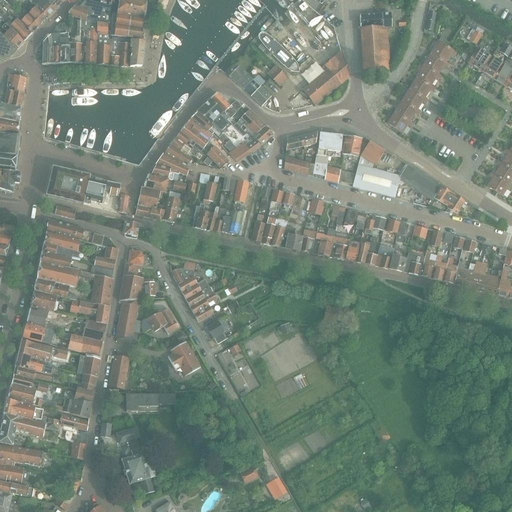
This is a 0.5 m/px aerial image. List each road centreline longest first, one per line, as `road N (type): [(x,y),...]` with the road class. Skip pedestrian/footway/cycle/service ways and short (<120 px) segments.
road 1 (residential): [(511,241),(265,174),(278,129)]
road 2 (residential): [(511,306),(244,246)]
road 3 (residential): [(96,481),(89,449),(122,241)]
road 4 (residential): [(134,180),(212,85),(225,85),(278,129)]
road 5 (residential): [(122,241),(156,254),(234,398)]
road 6 (tertiary): [(511,219),(380,137),(360,108)]
road 7 (residential): [(0,368),(30,212)]
